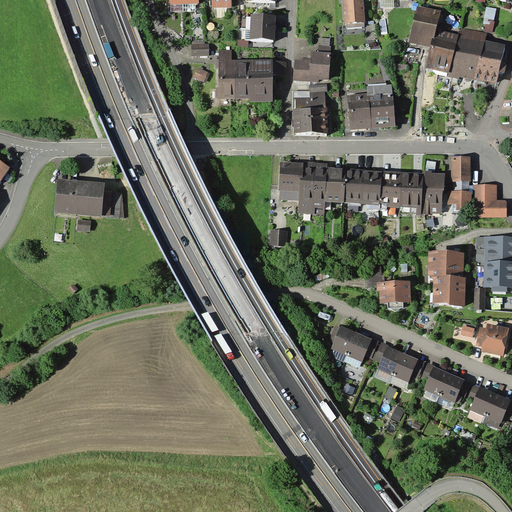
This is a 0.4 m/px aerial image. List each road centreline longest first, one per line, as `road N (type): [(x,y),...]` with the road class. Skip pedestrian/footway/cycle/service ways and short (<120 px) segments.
road 1 (motorway): [(389,511),(307,403),(230,278),(151,117),(108,0)]
road 2 (motorway): [(76,0),(148,189),(230,334),(349,511)]
road 3 (residential): [(511,380),(323,298),(262,288),(88,323),(0,381)]
road 4 (residential): [(201,148),(480,146)]
road 5 (residential): [(40,153),(201,148)]
road 6 (residential): [(201,148),(150,0)]
road 7 (unknown): [(511,228),(379,262)]
